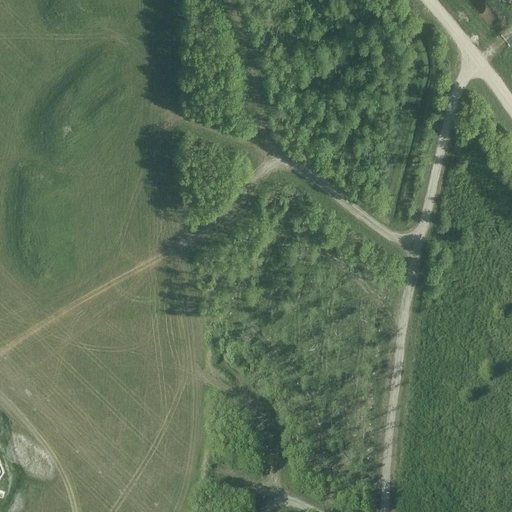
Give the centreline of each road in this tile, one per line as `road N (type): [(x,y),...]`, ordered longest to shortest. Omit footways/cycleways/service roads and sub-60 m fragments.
road 1 (track): [(475,60),(420,233),(411,238),(250,139),(166,111)]
road 2 (track): [(511,29),(475,60),(429,0)]
